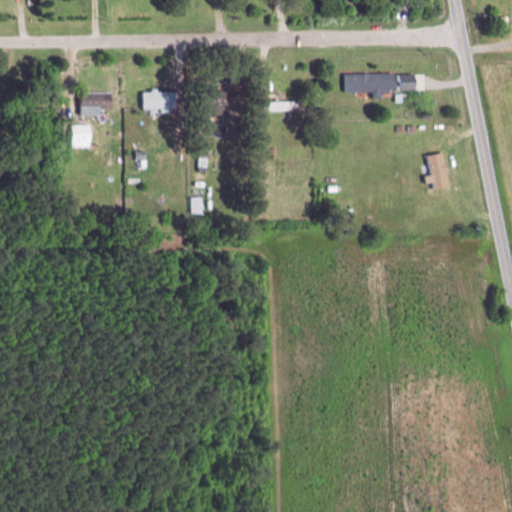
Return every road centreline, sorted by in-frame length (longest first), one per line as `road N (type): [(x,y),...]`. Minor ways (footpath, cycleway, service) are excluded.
road 1 (residential): [(462,38),(0,42)]
road 2 (secondary): [(511,298),(455,0)]
